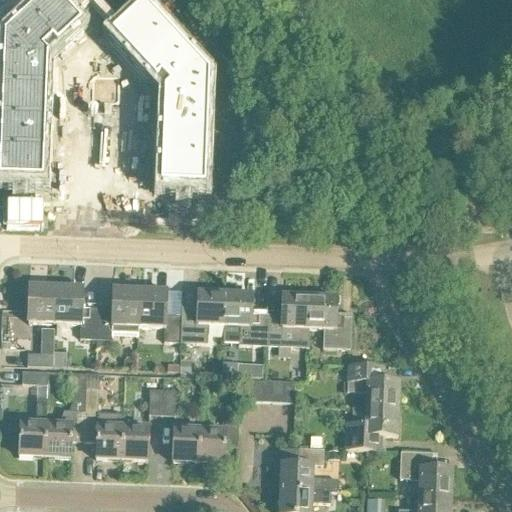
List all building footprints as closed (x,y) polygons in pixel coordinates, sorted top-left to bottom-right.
[(48,0),(3,43),(2,57),(24,58),(24,70),(46,70),(46,64),(47,63),(80,32),(50,0),(48,0)] [(67,0),(63,4),(74,17),(75,18),(76,18),(77,19),(79,19),(80,19),(81,18),(82,18),(83,17),(94,7),(95,6),(95,5),(96,4),(96,3),(96,1),(96,0),(95,0),(67,0)] [(115,38),(110,42),(153,88),(185,58),(143,12),(115,38)] [(2,57),(1,94),(45,96),(46,70),(24,70),(24,58),(2,57)] [(185,58),(153,88),(154,89),(163,99),(162,106),(185,107),(185,95),(207,96),(208,82),(185,58)] [(1,94),(0,115),(0,125),(44,127),(45,96),(1,94)] [(162,106),(162,131),(206,133),(207,96),(185,95),(185,107),(162,106)] [(0,125),(0,156),(43,158),(44,127),(0,125)] [(162,131),(160,162),(205,164),(206,133),(162,131)] [(0,187),(42,189),(43,158),(0,156),(0,187)] [(159,193),(159,194),(204,195),(205,164),(160,162),(159,193)] [(28,328),(54,329),(55,292),(29,291),(28,328)] [(80,345),(96,346),(97,318),(81,318),(82,293),(55,292),(54,329),(80,331),(80,345)] [(112,332),(139,333),(140,295),(113,294),(112,319),(97,318),(96,346),(105,346),(112,346),(112,332)] [(180,349),(181,322),(165,321),(166,296),(140,295),(139,333),(164,334),(164,348),(180,349)] [(208,331),(224,331),(226,299),(198,298),(197,322),(181,321),(181,322),(180,349),(207,350),(208,331)] [(238,351),(266,352),(267,324),(251,324),(252,300),(226,299),(224,331),(223,347),(238,348),(238,351)] [(309,334),(310,302),(282,301),(281,325),(267,324),(266,352),(292,353),(308,354),(309,334)] [(310,302),(309,334),(324,335),(323,354),(350,355),(351,327),(335,327),(336,303),(310,302)] [(96,346),(96,354),(105,351),(105,346),(96,346)] [(27,372),(52,373),(53,360),(28,359),(27,372)] [(242,378),(267,379),(268,366),(242,365),(242,378)] [(180,366),(179,378),(190,378),(190,366),(180,366)] [(366,399),(365,414),(365,415),(398,416),(399,389),(384,388),(385,373),(348,371),(347,398),(366,399)] [(47,378),(22,377),(22,391),(47,391),(47,378)] [(240,407),(251,407),(252,386),(240,386),(240,407)] [(251,407),(262,407),(263,386),(252,386),(251,407)] [(262,407),(273,408),(273,387),(263,386),(262,407)] [(273,408),(283,408),(284,387),(273,387),(273,408)] [(284,387),(283,408),(294,408),(294,387),(284,387)] [(71,447),(84,448),(86,393),(76,393),(69,417),(63,417),(59,429),(46,429),(45,462),(70,463),(71,447)] [(95,464),(122,465),(123,432),(97,431),(99,393),(86,393),(84,448),(96,448),(95,464)] [(148,421),(161,421),(163,396),(149,395),(148,421)] [(163,396),(161,421),(174,422),(175,396),(163,396)] [(19,461),(45,462),(47,405),(36,405),(35,429),(20,428),(19,461)] [(294,409),(294,421),(302,422),(303,410),(294,409)] [(365,415),(365,414),(352,414),(351,429),(346,429),(345,456),(385,458),(386,442),(397,443),(398,416),(365,415)] [(18,439),(19,427),(10,426),(9,438),(18,439)] [(199,435),(198,468),(224,469),(225,453),(237,454),(238,428),(225,428),(225,436),(199,435)] [(123,432),(122,465),(147,466),(148,433),(123,432)] [(172,467),(198,468),(199,435),(173,434),(172,467)] [(276,472),(275,484),(280,484),(280,496),(337,498),(337,485),(312,484),(313,471),(323,472),(323,455),(298,454),(297,471),(281,470),(280,472),(276,472)] [(328,457),(328,465),(338,465),(338,457),(328,457)] [(419,486),(418,502),(451,503),(452,476),(428,475),(428,459),(401,458),(400,485),(419,486)] [(337,498),(280,496),(278,511),(311,511),(311,507),(330,508),(330,498),(337,499),(337,498)] [(450,511),(451,503),(418,502),(417,511),(450,511)]
